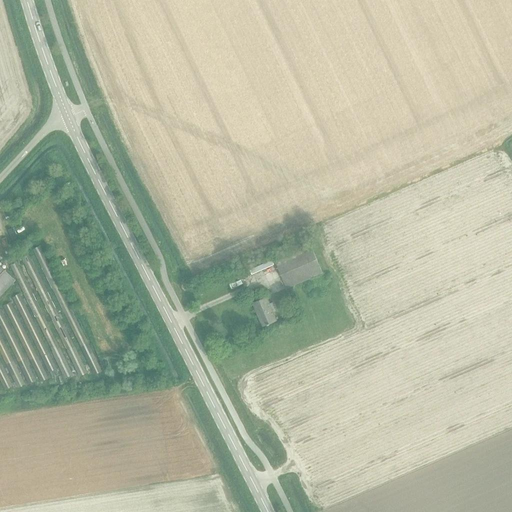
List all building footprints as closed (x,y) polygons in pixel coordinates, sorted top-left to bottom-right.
[(32,249),(80,346),(87,342),(39,245),(32,249)] [(273,261),(285,289),(321,273),(309,245),(273,261)] [(21,258),(66,350),(74,346),(28,254),(21,258)] [(9,265),(52,351),(59,347),(16,261),(9,265)] [(0,294),(14,279),(0,265),(0,294)] [(11,296),(41,357),(48,353),(19,293),(11,296)] [(251,303),(261,325),(275,319),(265,297),(251,303)] [(3,305),(30,359),(37,356),(10,301),(3,305)] [(0,308),(0,326),(18,361),(25,358),(0,308)] [(0,353),(5,364),(13,361),(0,334),(0,353)] [(63,353),(64,358),(94,350),(93,346),(63,353)]
